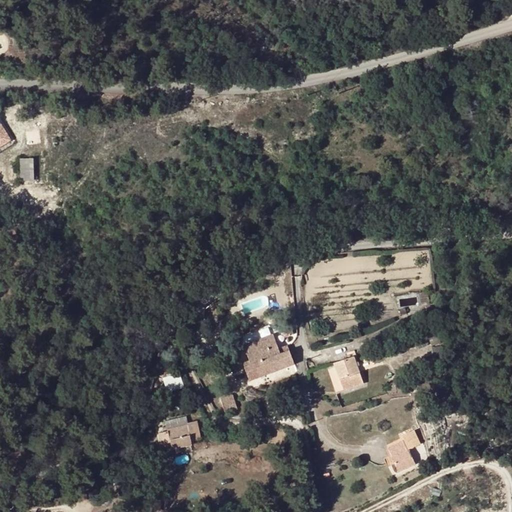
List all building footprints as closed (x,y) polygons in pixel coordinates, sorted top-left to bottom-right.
[(22,180),(34,179),(34,158),(21,158),(22,180)] [(245,344),(273,334),(272,330),(261,334),(243,341),(245,344)] [(245,344),(250,360),(251,364),(245,366),(250,380),(295,364),(288,345),(279,348),(273,334),(245,344)] [(343,390),(363,383),(354,356),(335,363),(343,390)] [(181,372),(164,377),(168,391),(185,387),(181,372)] [(237,408),(233,394),(222,398),(221,398),(225,411),(237,408)] [(166,423),(167,429),(188,425),(188,423),(187,419),(166,423)] [(192,441),(202,439),(198,421),(188,423),(188,425),(167,429),(167,431),(159,433),(161,444),(171,442),(171,440),(191,436),(192,441)] [(405,440),(388,448),(398,470),(415,463),(409,449),(421,444),(415,431),(403,436),(405,440)] [(468,450),(460,453),(462,462),(471,459),(468,450)] [(139,496),(135,497),(139,511),(143,511),(144,511),(139,496)]
